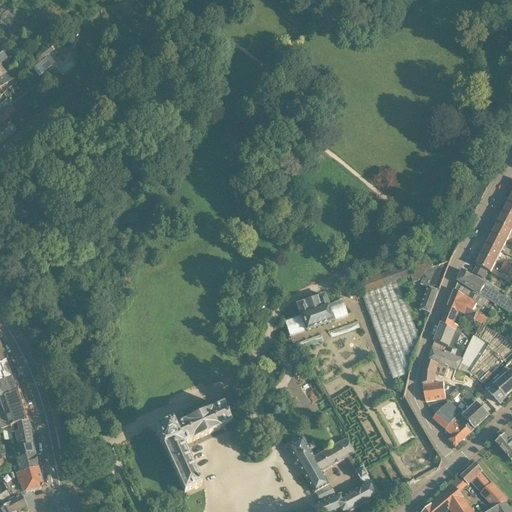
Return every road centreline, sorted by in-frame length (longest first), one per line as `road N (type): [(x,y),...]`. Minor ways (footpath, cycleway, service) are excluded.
road 1 (tertiary): [(455,465),(416,402),(414,380),(452,274),(511,156)]
road 2 (secondary): [(68,511),(35,385),(0,316)]
